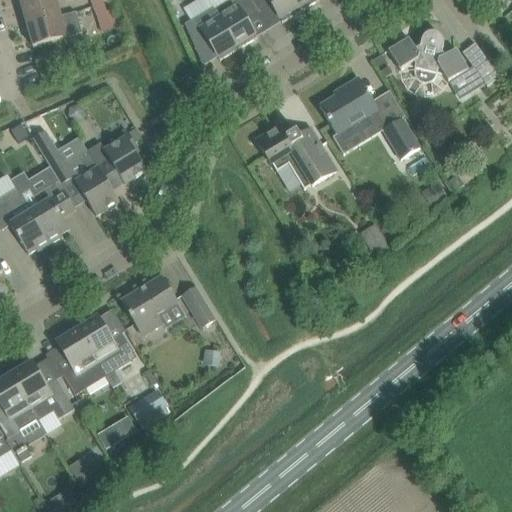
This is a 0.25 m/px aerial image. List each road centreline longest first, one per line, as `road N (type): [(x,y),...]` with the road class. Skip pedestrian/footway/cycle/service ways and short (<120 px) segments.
road 1 (residential): [(0,342),(145,254),(165,232),(201,121),(403,0)]
road 2 (primary): [(239,511),(511,286)]
